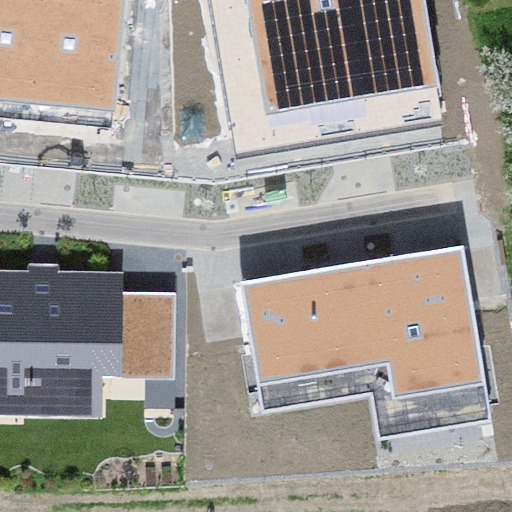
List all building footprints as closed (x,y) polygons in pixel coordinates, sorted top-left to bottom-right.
[(41,0),(0,0),(0,113),(30,117),(41,0)] [(123,0),(41,0),(30,117),(113,124),(123,0)] [(421,0),(208,0),(230,131),(279,123),(292,133),(326,128),(329,146),(349,143),(346,124),(380,119),(389,105),(437,97),(421,0)] [(384,415),(427,408),(430,422),(491,412),(462,247),(241,284),(261,405),(379,384),(384,415)] [(114,283),(0,282),(0,391),(24,392),(23,409),(93,410),(94,370),(174,371),(175,291),(114,291),(114,283)]
